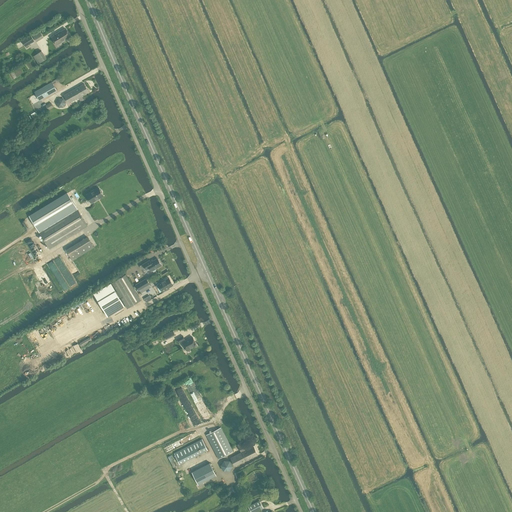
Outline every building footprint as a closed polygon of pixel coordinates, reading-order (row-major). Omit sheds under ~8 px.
[(66,28),(59,33),(64,41),(66,40),(66,39),(70,36),(66,28)] [(36,41),(43,37),(40,31),(32,35),(36,41)] [(63,42),(64,41),(59,33),(56,34),(54,35),(54,36),(52,37),(57,45),(62,41),(63,42)] [(31,36),(22,41),(25,46),(34,41),(31,36)] [(38,64),(46,58),(41,51),(33,56),(38,64)] [(39,100),(57,91),(52,82),(34,92),(39,100)] [(84,84),(64,95),(69,104),(79,98),(81,102),(84,100),(82,96),(89,92),(84,84)] [(65,105),(66,103),(66,101),(65,100),(64,99),(62,98),(60,98),(59,98),(57,99),(56,100),(55,102),(55,103),(56,105),(57,106),(58,107),(60,108),(62,108),(63,107),(64,106),(65,105)] [(97,199),(103,195),(102,193),(102,192),(102,191),(101,190),(100,190),(99,188),(94,190),(91,191),(92,192),(87,195),(91,203),(94,201),(95,201),(98,200),(97,199)] [(68,193),(29,216),(49,249),(88,226),(68,193)] [(88,237),(83,241),(89,250),(94,247),(88,237)] [(149,260),(140,266),(141,269),(144,267),(146,270),(149,268),(151,271),(152,271),(153,272),(154,272),(155,271),(156,270),(155,269),(161,265),(157,258),(150,262),(149,260)] [(133,287),(126,274),(112,282),(117,290),(116,291),(111,283),(94,293),(108,316),(125,306),(120,297),(120,296),(127,308),(141,300),(136,292),(139,290),(139,291),(150,285),(146,278),(135,284),(136,285),(133,287)] [(168,278),(156,285),(157,288),(159,287),(162,291),(163,291),(163,292),(166,290),(166,289),(173,285),(168,278)] [(166,340),(175,335),(172,331),(164,335),(166,340)] [(187,351),(190,350),(190,349),(196,346),(196,345),(196,344),(195,342),(192,338),(185,341),(184,340),(185,340),(183,336),(177,340),(178,343),(182,341),(187,351)] [(221,427),(206,434),(219,459),(233,451),(221,427)] [(208,450),(202,439),(174,453),(180,464),(208,450)] [(239,447),(240,450),(241,452),(230,458),(235,467),(246,461),(258,455),(253,446),(245,450),(243,445),(239,447)] [(230,461),(224,460),(220,465),(223,471),(229,471),(233,466),(230,461)] [(210,462),(192,472),(198,484),(216,475),(210,462)] [(259,501),(248,506),(251,511),(255,511),(263,508),(259,501)]
